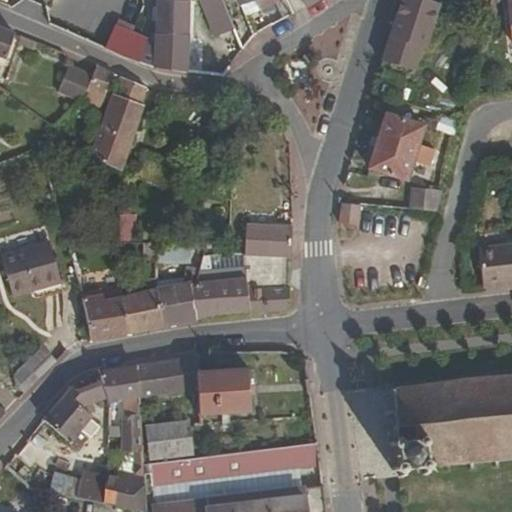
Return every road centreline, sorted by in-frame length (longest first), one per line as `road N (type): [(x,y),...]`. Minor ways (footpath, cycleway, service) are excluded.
road 1 (residential): [(319,328),(202,336),(87,362),(60,379),(0,451)]
road 2 (residential): [(0,16),(140,75),(233,75)]
road 3 (residential): [(425,309),(465,128),(473,112),(511,101)]
road 4 (residential): [(315,179),(371,0)]
road 5 (residential): [(344,511),(319,328)]
road 6 (residential): [(319,328),(315,179)]
road 7 (residential): [(233,75),(260,85),(283,113),(315,179)]
road 8 (residential): [(233,75),(344,0)]
